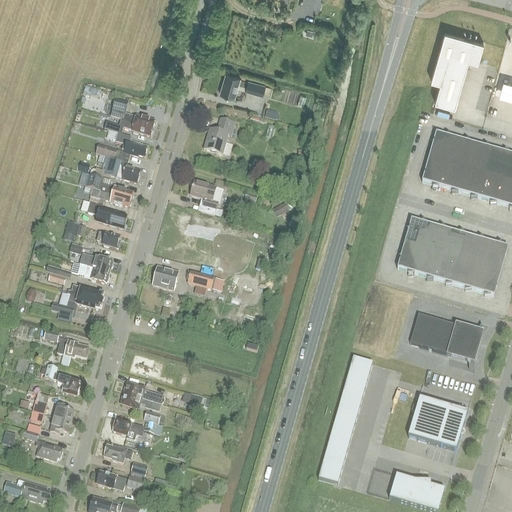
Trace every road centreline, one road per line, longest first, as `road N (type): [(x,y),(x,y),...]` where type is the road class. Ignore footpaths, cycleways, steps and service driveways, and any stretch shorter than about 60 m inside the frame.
road 1 (primary): [(259,511),(407,0)]
road 2 (unclassified): [(65,511),(209,0)]
road 3 (unclassified): [(468,511),(511,359)]
